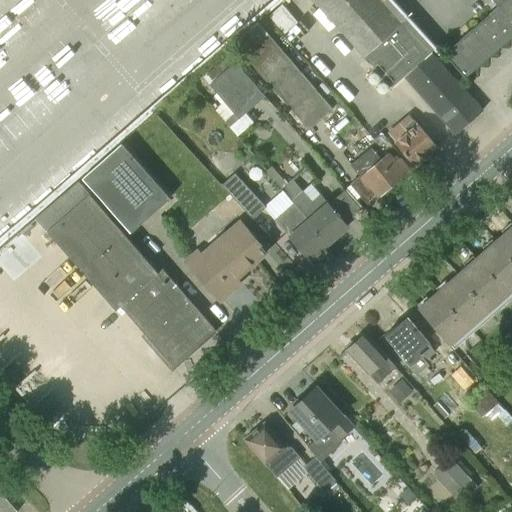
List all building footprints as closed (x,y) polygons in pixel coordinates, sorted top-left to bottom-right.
[(404,77),(456,133),(481,110),(431,53),(433,51),(385,0),(312,0),(362,59),(381,42),(408,73),(404,77)] [(511,0),(493,0),(499,6),(445,54),(466,77),(511,36),(511,0)] [(282,4),(270,15),(284,32),(297,22),(282,4)] [(309,129),(333,109),(269,34),(245,54),(309,129)] [(207,74),(214,81),(233,64),(227,57),(207,74)] [(236,62),(233,64),(214,81),(210,85),(236,114),(240,118),(266,95),(236,62)] [(240,118),(236,114),(227,122),(231,126),(240,118)] [(402,125),(390,135),(416,166),(417,165),(419,167),(429,159),(427,157),(438,148),(412,119),(403,126),(402,125)] [(132,232),(171,198),(122,143),(84,177),(132,232)] [(380,161),(370,150),(352,165),(361,176),(361,177),(378,198),(410,171),(397,155),(394,158),(390,153),(380,161)] [(254,219),(267,207),(236,173),(222,185),(254,219)] [(281,188),(294,203),(328,243),(348,226),(321,193),(312,201),(293,178),(281,188)] [(158,272),(89,194),(78,181),(35,217),(116,309),(121,305),(173,365),(214,328),(162,269),(158,272)] [(310,259),(328,243),(294,203),(275,219),(310,259)] [(220,300),(240,282),(236,277),(266,251),(240,221),(202,255),(205,259),(193,270),(220,300)] [(451,345),(511,292),(511,226),(419,309),(451,345)] [(419,374),(429,365),(426,361),(435,353),(428,344),(429,343),(408,318),(387,335),(419,374)] [(395,368),(365,334),(362,337),(359,337),(355,340),(355,343),(348,350),(378,383),(395,368)] [(503,414),(495,406),(498,403),(484,385),(467,399),(482,417),(486,413),(494,422),(503,414)] [(341,437),(352,426),(316,387),(291,410),(317,439),(331,427),(341,437)] [(363,427),(369,422),(363,416),(358,421),(363,427)] [(286,448),(265,423),(247,439),(267,464),(278,477),(299,459),(288,446),(286,448)] [(467,445),(474,439),(466,429),(459,435),(467,445)] [(303,469),(307,474),(322,491),(334,480),(315,458),(303,469)] [(442,466),(462,489),(464,487),(472,481),(452,458),(442,466)] [(454,497),(462,489),(442,466),(433,474),(454,497)] [(472,481),(464,487),(471,494),(478,488),(472,481)] [(408,488),(402,494),(408,500),(414,494),(408,488)] [(0,511),(17,511),(18,511),(0,490),(0,511)]
